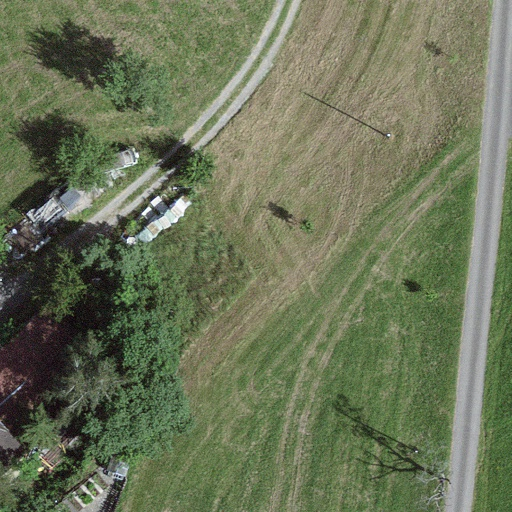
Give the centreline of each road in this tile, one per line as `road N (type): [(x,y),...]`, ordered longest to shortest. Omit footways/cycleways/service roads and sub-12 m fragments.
road 1 (track): [(466,511),(511,35)]
road 2 (track): [(297,0),(289,29),(241,107),(85,253),(0,315)]
